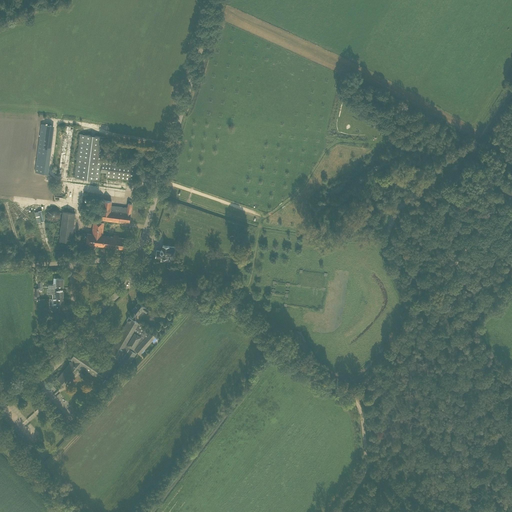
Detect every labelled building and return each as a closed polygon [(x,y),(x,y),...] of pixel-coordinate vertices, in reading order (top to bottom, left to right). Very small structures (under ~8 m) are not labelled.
[(48,174),(54,126),(41,124),(35,172),(48,174)] [(100,181),(101,172),(102,161),(105,137),(80,134),(74,178),(100,181)] [(102,161),(101,172),(106,173),(106,177),(130,181),(135,181),(137,165),(132,164),(102,161)] [(102,219),(124,222),(129,223),(132,203),(129,203),(128,207),(111,206),(112,201),(104,200),(102,219)] [(60,217),(60,216),(60,215),(60,214),(60,213),(60,212),(60,211),(59,210),(58,209),(57,208),(56,208),(55,208),(54,208),(53,208),(52,208),(51,208),(51,209),(50,209),(49,209),(49,210),(48,210),(48,211),(48,212),(47,212),(47,213),(47,214),(47,215),(47,216),(48,217),(48,218),(49,219),(50,220),(51,221),(52,221),(53,221),(54,221),(55,221),(56,221),(57,221),(57,220),(58,220),(58,219),(59,219),(59,218),(60,218),(60,217)] [(72,242),(75,213),(63,212),(59,241),(72,242)] [(101,246),(102,236),(104,223),(94,222),(92,234),(87,234),(86,244),(101,246)] [(122,238),(102,236),(101,246),(126,249),(127,239),(122,238)] [(173,263),(174,251),(175,247),(163,245),(162,249),(160,250),(156,250),(155,256),(161,257),(161,261),(168,262),(167,267),(172,268),(173,263)] [(58,288),(58,285),(63,285),(63,278),(57,278),(55,278),(55,281),(57,281),(57,283),(53,283),(53,285),(48,284),(48,287),(55,287),(55,288),(58,288)] [(55,288),(51,288),(48,289),(48,290),(48,292),(51,292),(53,292),(53,298),(57,298),(63,298),(63,290),(58,290),(58,288),(55,288)] [(53,307),(48,307),(49,311),(56,311),(56,312),(60,312),(59,305),(64,305),(63,298),(57,298),(53,298),(53,299),(53,307)] [(132,315),(135,317),(134,318),(135,318),(138,314),(142,309),(146,312),(148,310),(144,306),(145,306),(139,302),(132,310),(134,311),(132,315)] [(183,307),(180,305),(175,313),(178,314),(179,312),(180,313),(183,307)] [(132,315),(131,318),(129,316),(127,320),(128,321),(118,338),(116,337),(114,341),(115,342),(108,354),(113,357),(111,360),(110,359),(104,368),(105,369),(101,375),(97,373),(102,367),(77,350),(71,359),(73,360),(58,378),(65,384),(81,366),(99,378),(103,381),(103,382),(106,385),(109,382),(107,381),(119,363),(124,367),(126,365),(127,365),(136,353),(135,352),(137,351),(140,354),(156,336),(151,331),(149,333),(139,323),(134,320),(135,318),(134,318),(135,317),(132,315)]
